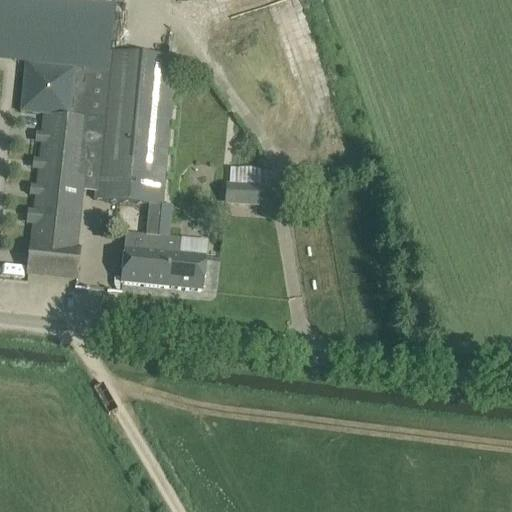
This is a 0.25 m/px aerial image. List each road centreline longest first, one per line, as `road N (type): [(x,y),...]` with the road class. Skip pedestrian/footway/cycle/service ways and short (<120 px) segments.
road 1 (unclassified): [(511,383),(0,320)]
road 2 (track): [(177,511),(75,329)]
